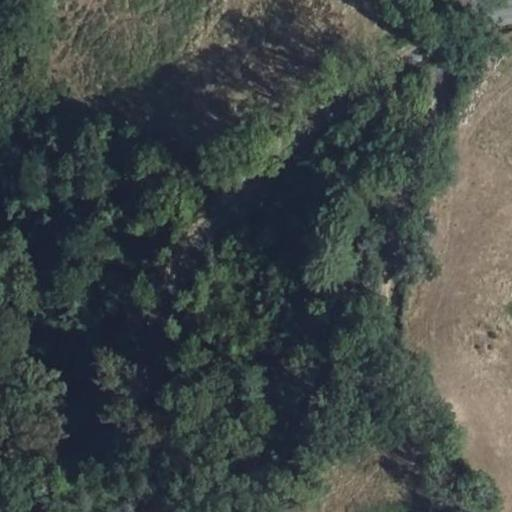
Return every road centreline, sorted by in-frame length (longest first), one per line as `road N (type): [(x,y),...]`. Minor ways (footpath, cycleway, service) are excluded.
road 1 (unclassified): [(511,20),(443,40),(327,120),(230,211),(183,294),(135,416),(75,467),(0,470)]
road 2 (track): [(473,0),(418,168),(393,296),(392,348),(412,412),(473,511)]
